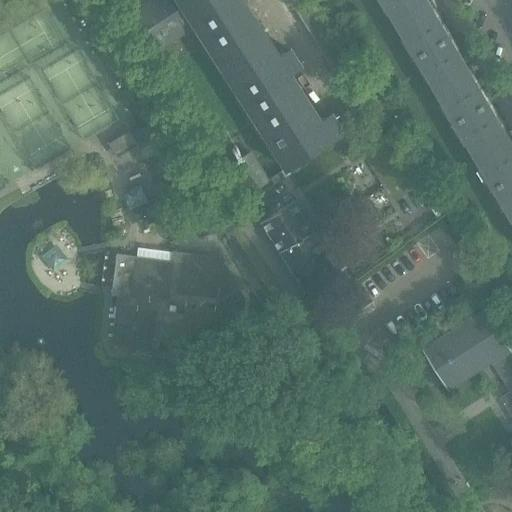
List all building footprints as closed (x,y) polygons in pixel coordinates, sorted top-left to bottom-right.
[(145,0),(130,10),(156,49),(193,25),(285,169),(342,133),(330,114),(319,121),(288,74),(299,67),(288,49),(277,56),(241,0),(145,0)] [(289,0),(364,119),(380,108),(311,0),(289,0)] [(385,0),(419,57),(452,37),(435,8),(437,7),(433,0),(431,0),(430,1),(429,0),(385,0)] [(458,122),(490,103),(473,74),(476,72),(471,65),(469,66),(452,37),(419,57),(436,86),(458,122)] [(490,103),(458,122),(497,188),(511,178),(511,139),(511,140),(511,139),(511,133),(510,130),(507,132),(504,126),(490,103)] [(141,130),(132,136),(138,146),(148,140),(143,131),(142,129),(141,130)] [(233,163),(230,165),(247,193),(267,181),(250,154),(249,153),(233,163)] [(511,178),(497,188),(511,213),(511,178)] [(167,196),(161,181),(153,185),(159,199),(167,196)] [(271,214),(259,222),(260,223),(271,241),(279,253),(313,232),(293,201),(271,214)] [(313,232),(279,253),(303,292),(346,264),(334,246),(325,251),(313,232)] [(118,257),(113,293),(119,293),(129,295),(129,297),(132,297),(131,305),(130,307),(117,305),(113,343),(116,344),(151,348),(152,339),(158,339),(203,305),(206,302),(207,297),(215,298),(220,260),(173,254),(172,263),(144,260),(146,250),(137,249),(136,259),(134,259),(118,257)] [(423,347),(430,359),(432,362),(433,363),(440,375),(441,375),(445,383),(450,391),(451,390),(450,390),(494,362),(507,382),(508,384),(510,383),(511,385),(511,391),(501,398),(502,400),(511,416),(511,349),(486,308),(485,308),(486,309),(424,347),(423,347)] [(116,344),(114,360),(148,364),(150,354),(151,348),(116,344)]
